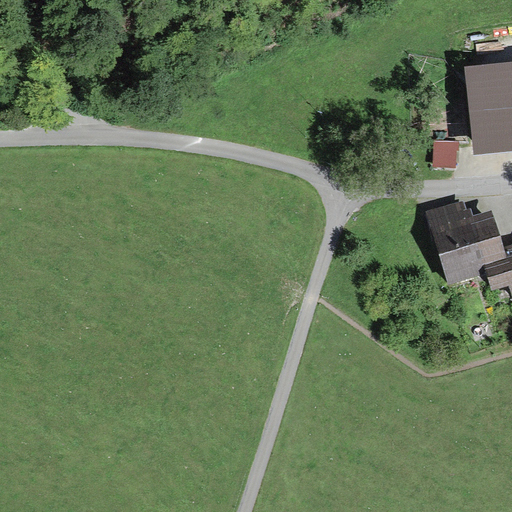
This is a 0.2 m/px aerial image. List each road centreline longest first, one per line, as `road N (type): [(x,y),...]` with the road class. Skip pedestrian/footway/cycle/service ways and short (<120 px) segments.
road 1 (residential): [(0,135),(198,145),(346,181)]
road 2 (residential): [(346,181),(244,511)]
road 3 (residential): [(346,181),(511,184)]
